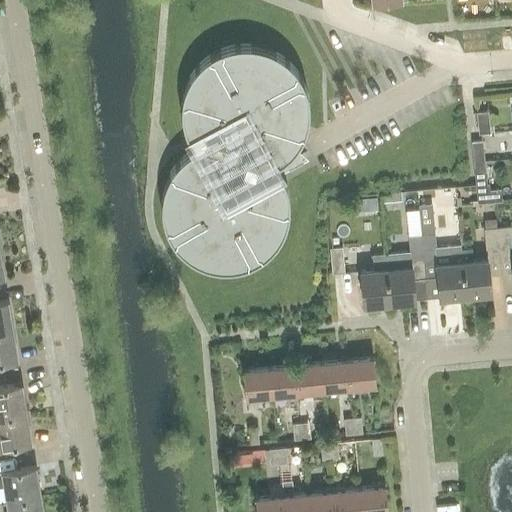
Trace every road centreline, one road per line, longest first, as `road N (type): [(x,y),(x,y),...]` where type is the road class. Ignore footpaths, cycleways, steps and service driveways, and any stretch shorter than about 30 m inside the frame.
road 1 (residential): [(95,511),(19,0)]
road 2 (residential): [(511,59),(453,60),(335,19),(333,0)]
road 3 (residential): [(423,511),(410,381)]
